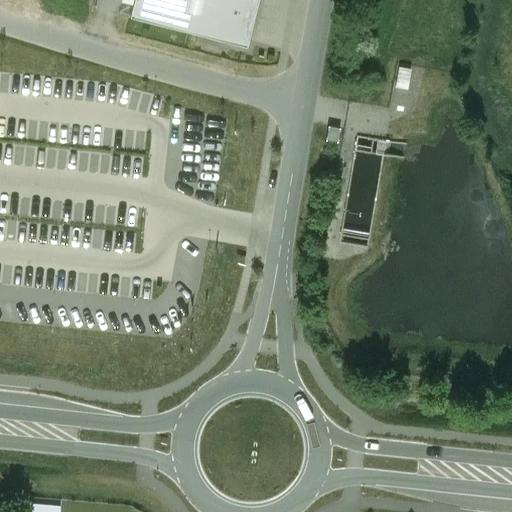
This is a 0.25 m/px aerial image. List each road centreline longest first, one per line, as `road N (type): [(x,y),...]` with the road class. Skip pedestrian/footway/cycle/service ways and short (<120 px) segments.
road 1 (unclassified): [(301,106),(0,19)]
road 2 (secondary): [(318,457),(511,477)]
road 3 (secondary): [(0,426),(182,443)]
road 4 (unclassified): [(301,106),(277,268)]
road 5 (unclassified): [(298,402),(286,368),(277,268)]
road 6 (unclassified): [(277,268),(238,382)]
